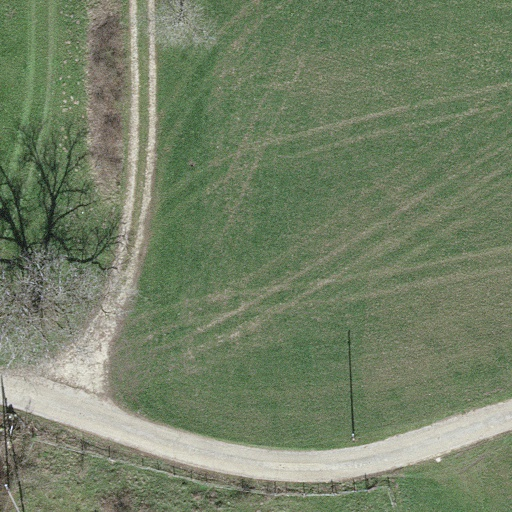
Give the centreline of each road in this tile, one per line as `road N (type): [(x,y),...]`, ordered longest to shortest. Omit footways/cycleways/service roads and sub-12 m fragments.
road 1 (track): [(0,391),(290,472),(393,458),(511,416)]
road 2 (track): [(95,416),(148,177),(145,0)]
